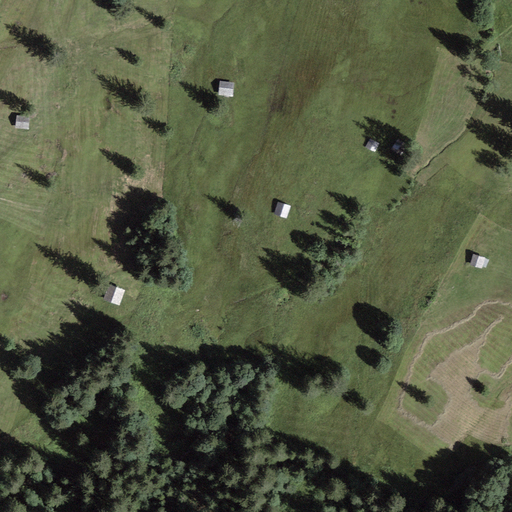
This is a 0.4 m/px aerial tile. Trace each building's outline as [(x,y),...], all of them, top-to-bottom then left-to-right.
[(220,85),(219,95),(230,96),(231,86),(220,85)] [(16,118),(15,127),(26,128),(27,120),(16,118)] [(370,142),(366,148),(373,151),(377,145),(370,142)] [(397,143),(392,150),(400,156),(405,148),(397,143)] [(278,206),(275,214),(284,217),(287,209),(278,206)] [(474,257),(472,265),(480,267),(482,259),(474,257)] [(108,288),(103,300),(116,305),(120,293),(108,288)]
